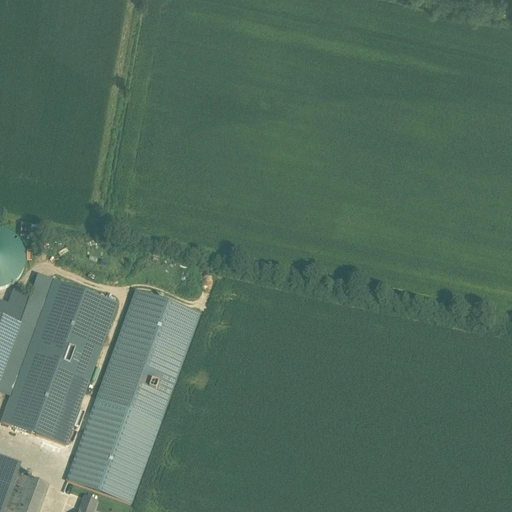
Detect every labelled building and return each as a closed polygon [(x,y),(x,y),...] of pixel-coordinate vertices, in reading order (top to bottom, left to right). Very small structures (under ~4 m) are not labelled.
[(0,291),(6,289),(11,287),(16,283),(20,278),(23,273),(24,268),(25,262),(25,256),(23,250),(20,245),(16,240),(12,236),(7,233),(1,232),(0,231),(0,291)] [(117,308),(54,285),(3,423),(67,446),(117,308)] [(198,317),(135,294),(67,485),(130,507),(198,317)] [(0,319),(0,380),(19,327),(0,319)] [(44,511),(52,490),(0,470),(0,511),(44,511)] [(92,511),(95,505),(84,501),(80,511),(92,511)]
